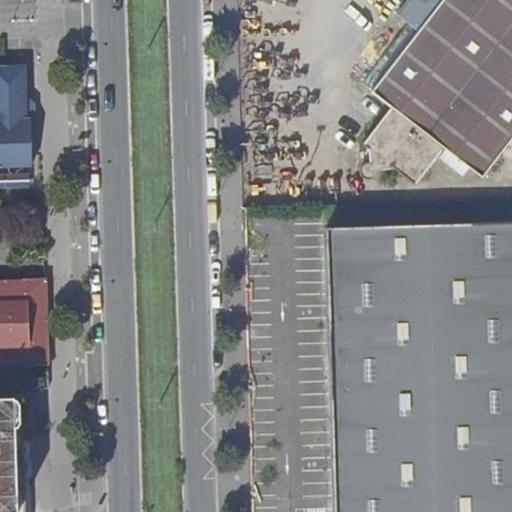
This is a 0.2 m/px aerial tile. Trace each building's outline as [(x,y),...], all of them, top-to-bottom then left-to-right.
[(511,0),(438,0),(417,28),(414,25),(368,85),(371,87),(373,83),(393,99),(364,137),(369,141),(370,159),(364,164),(362,168),(365,172),(369,173),(375,171),(379,166),(394,161),(416,177),(445,139),(482,168),(511,129),(511,0)] [(22,66),(0,66),(0,165),(29,165),(28,120),(24,120),(24,117),(23,98),(22,66)] [(23,98),(24,117),(28,117),(33,112),(32,101),(29,99),(23,98)] [(12,165),(11,178),(32,179),(32,166),(12,165)] [(511,511),(511,219),(326,225),(334,511),(511,511)] [(0,363),(8,363),(17,359),(21,362),(37,362),(44,354),(42,295),(34,289),(0,289),(0,363)] [(27,511),(26,395),(0,395),(0,511),(27,511)]
